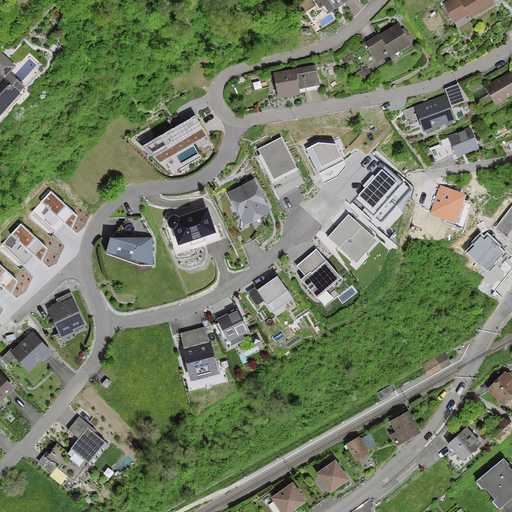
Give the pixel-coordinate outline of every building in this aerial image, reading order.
[(337,3),(339,5),(346,0),(313,0),(319,8),(324,5),(327,10),(337,3)] [(450,0),(443,4),(448,14),(462,6),(469,17),(493,3),(491,0),(450,0)] [(397,25),(366,44),(376,60),(395,48),(397,50),(408,44),(403,36),(407,34),(403,29),(400,30),(397,25)] [(12,67),(0,55),(0,113),(18,94),(2,79),(12,67)] [(278,91),(275,92),(276,97),(297,94),(296,89),(318,85),(315,67),(275,74),(278,91)] [(366,67),(354,74),(356,79),(369,72),(366,67)] [(494,103),(511,92),(511,78),(510,74),(486,87),(494,103)] [(455,120),(446,96),(416,107),(425,130),(455,120)] [(206,135),(195,117),(144,146),(160,162),(206,135)] [(465,151),(476,147),(469,130),(449,138),(455,154),(465,150),(465,151)] [(297,170),(281,139),(259,149),(275,181),(297,170)] [(319,144),(309,150),(320,172),(344,161),(335,145),(319,144)] [(446,152),(438,155),(440,161),(448,159),(446,152)] [(410,189),(385,166),(356,199),(381,222),(410,189)] [(230,194),(241,216),(248,213),(250,217),(259,212),(257,208),(264,205),(252,182),(230,194)] [(467,195),(441,186),(430,216),(457,225),(467,195)] [(73,215),(51,194),(33,213),(55,234),(73,215)] [(511,206),(496,227),(511,239),(511,206)] [(173,228),(178,244),(172,246),(175,254),(204,245),(202,241),(204,241),(204,239),(214,236),(205,209),(178,219),(174,216),(169,218),(167,222),(169,226),(173,228)] [(376,240),(349,215),(329,237),(357,262),(376,240)] [(44,246),(20,225),(2,245),(25,267),(44,246)] [(475,247),(469,253),(482,265),(483,264),(488,268),(502,252),(496,247),(498,246),(488,237),(486,240),(481,236),(474,244),(475,247)] [(152,237),(109,238),(105,252),(132,259),(151,260),(152,237)] [(315,249),(295,266),(304,276),(300,279),(316,298),(339,277),(315,249)] [(0,291),(14,277),(0,264),(0,291)] [(293,299),(277,277),(259,290),(274,312),(293,299)] [(60,333),(81,323),(71,301),(49,311),(60,333)] [(238,309),(216,320),(227,341),(248,331),(238,309)] [(195,330),(179,334),(191,378),(218,371),(215,358),(212,359),(208,342),(199,344),(195,330)] [(28,369),(47,351),(32,335),(13,352),(28,369)] [(427,373),(428,375),(441,367),(451,362),(445,352),(435,357),(422,365),(427,373)] [(503,403),(511,393),(511,381),(506,375),(491,390),(503,403)] [(0,397),(11,388),(0,376),(0,397)] [(109,382),(105,379),(101,384),(105,388),(109,382)] [(393,384),(378,393),(381,399),(396,390),(393,384)] [(391,433),(396,442),(407,436),(409,438),(414,435),(413,433),(417,431),(407,413),(393,421),(398,429),(391,433)] [(507,430),(509,420),(502,416),(487,430),(497,440),(507,430)] [(86,427),(69,448),(88,463),(105,443),(86,427)] [(452,439),(451,438),(447,442),(462,457),(463,456),(462,456),(476,443),(467,433),(470,431),(466,427),(464,429),(463,428),(452,439)] [(348,444),(356,459),(367,453),(359,438),(348,444)] [(73,481),(88,463),(69,448),(66,452),(56,443),(44,458),(73,481)] [(511,494),(511,473),(501,460),(479,480),(500,505),(511,494)] [(320,472),(331,489),(348,478),(336,461),(320,472)] [(294,485),(275,498),(284,511),(289,511),(305,501),(294,485)] [(506,511),(511,511),(511,494),(500,505),(506,511)]
